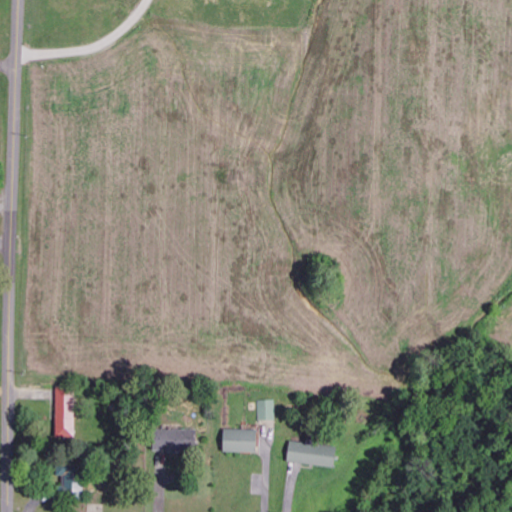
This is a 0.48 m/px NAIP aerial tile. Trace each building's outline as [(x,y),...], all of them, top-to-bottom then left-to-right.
[(77,437),(78,389),(59,389),(58,437),(77,437)] [(277,421),(277,400),(260,401),(260,421),(277,421)] [(200,452),(199,430),(156,431),(157,453),(200,452)] [(261,430),(227,430),(226,453),(260,453),(261,430)] [(338,465),(339,446),(291,444),(290,463),(338,465)] [(64,494),(83,494),(84,474),(65,473),(64,494)]
